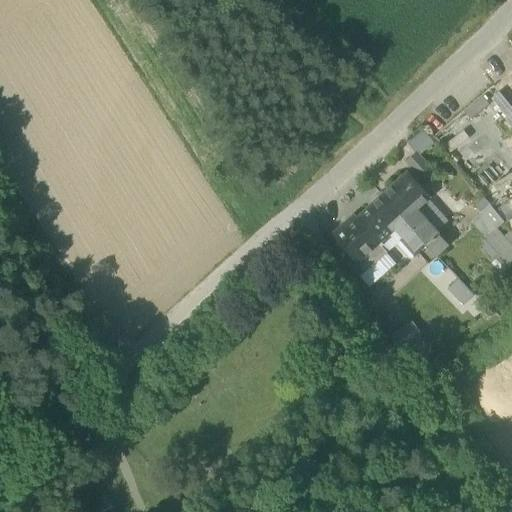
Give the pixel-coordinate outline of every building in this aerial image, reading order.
[(511,102),(505,91),(495,98),(511,123),(511,102)] [(501,143),(511,161),(511,141),(509,138),(501,143)] [(403,166),(424,189),(435,178),(415,155),(403,166)] [(407,173),(382,196),(405,221),(413,214),(429,198),(407,173)] [(396,229),(405,221),(382,196),(358,219),(357,219),(379,244),(380,244),(396,229)] [(481,214),(495,229),(503,223),(489,206),(481,214)] [(405,221),(412,230),(421,222),(413,214),(405,221)] [(471,222),(511,268),(511,266),(511,248),(511,247),(495,229),(481,214),(471,222)] [(377,263),(388,253),(380,244),(379,244),(357,219),(358,219),(355,216),(333,235),(366,272),(361,276),(370,285),(384,272),(377,263)] [(412,230),(426,246),(438,235),(424,219),(421,222),(412,230)] [(405,221),(396,229),(403,238),(400,241),(415,257),(419,254),(426,246),(412,230),(405,221)] [(388,253),(400,241),(403,238),(396,229),(380,244),(388,253)] [(448,246),(438,235),(426,246),(436,257),(448,246)] [(419,254),(428,264),(436,257),(426,246),(419,254)] [(443,290),(460,308),(470,299),(452,281),(443,290)] [(398,348),(414,369),(435,353),(419,332),(398,348)]
